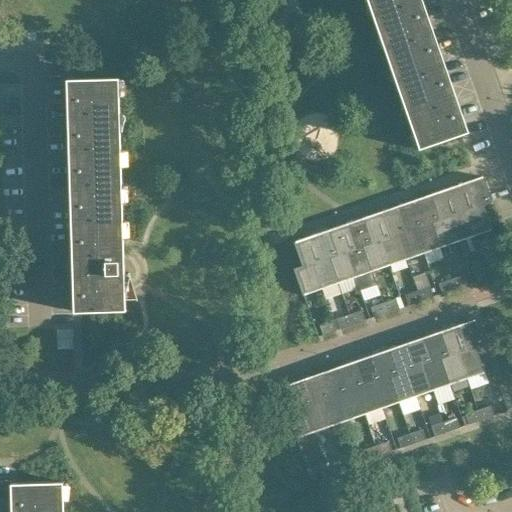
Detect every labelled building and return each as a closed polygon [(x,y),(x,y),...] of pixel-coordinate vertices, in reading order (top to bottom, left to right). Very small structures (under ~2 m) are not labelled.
[(462,136),(414,0),(367,0),(419,149),(419,150),(428,147),(428,148),(462,136)] [(125,274),(119,80),(120,80),(120,79),(110,79),(110,78),(75,79),(81,313),(126,311),(126,310),(125,310),(125,301),(136,301),(136,302),(139,301),(130,273),(129,273),(129,274),(125,274)] [(492,202),(484,177),(466,183),(475,208),(467,211),(475,236),(492,230),(484,205),(492,202)] [(466,183),(449,189),(458,214),(449,217),(458,242),(462,255),(480,249),(475,236),(467,211),(475,208),(466,183)] [(458,214),(449,189),(432,195),(440,220),(432,223),(440,248),(458,242),(449,217),(458,214)] [(440,220),(432,195),(415,201),(423,226),(415,228),(423,254),(440,248),(432,223),(440,220)] [(423,226),(415,201),(398,207),(406,231),(398,234),(406,259),(423,254),(415,228),(423,226)] [(406,231),(398,207),(381,213),(389,237),(381,240),(389,265),(406,259),(398,234),(406,231)] [(389,237),(381,213),(364,218),(372,243),(364,246),(373,271),(389,265),(381,240),(389,237)] [(372,243),(364,218),(347,224),(355,249),(347,252),(355,277),(356,277),(361,290),(377,284),(373,271),(364,246),(372,243)] [(355,249),(347,224),(330,230),(338,255),(330,258),(338,283),(355,277),(347,252),(355,249)] [(338,255),(330,230),(313,236),(321,261),(313,264),(321,289),(338,283),(330,258),(338,255)] [(321,261),(313,236),(295,242),(303,265),(294,268),(303,295),(321,289),(313,264),(321,261)] [(501,274),(497,264),(485,268),(488,278),(501,274)] [(488,278),(485,268),(473,273),(476,282),(488,278)] [(467,285),(464,276),(451,280),(454,290),(467,285)] [(454,290),(451,280),(439,284),(442,294),(454,290)] [(433,297),(430,288),(417,292),(420,301),(433,297)] [(420,301),(417,292),(405,296),(408,306),(420,301)] [(399,309),(396,299),(383,304),(386,313),(399,309)] [(386,313),(383,304),(371,308),(374,318),(386,313)] [(361,311),(349,315),(352,325),(365,321),(361,311)] [(352,325),(349,315),(337,319),(340,329),(352,325)] [(476,320),(458,326),(466,351),(458,353),(467,378),(484,372),(484,370),(492,367),(476,320)] [(332,321),(319,326),(323,335),(335,331),(332,321)] [(466,351),(458,326),(441,332),(449,357),(441,359),(449,384),(467,378),(458,353),(466,351)] [(56,329),(57,350),(73,349),(72,329),(56,329)] [(449,357),(441,332),(424,338),(432,363),(424,365),(432,390),(449,384),(441,359),(449,357)] [(432,363),(424,338),(406,344),(415,369),(407,371),(415,396),(432,390),(424,365),(432,363)] [(415,369),(406,344),(389,350),(398,374),(390,377),(398,402),(415,396),(407,371),(415,369)] [(398,374),(389,350),(372,356),(381,380),(373,383),(381,408),(398,402),(390,377),(398,374)] [(381,380),(372,356),(355,362),(364,386),(356,389),(364,414),(381,408),(373,383),(381,380)] [(364,386),(355,362),(338,368),(347,392),(339,395),(347,420),(364,414),(356,389),(364,386)] [(347,392),(338,368),(321,374),(330,398),(322,401),(330,426),(347,420),(339,395),(347,392)] [(330,398),(321,374),(304,380),(313,404),(304,407),(313,432),(330,426),(322,401),(330,398)] [(313,404),(304,380),(286,386),(294,409),(286,412),(294,438),(313,432),(304,407),(313,404)] [(493,416),(490,406),(477,411),(481,420),(493,416)] [(481,420),(477,411),(465,415),(468,425),(481,420)] [(456,418),(444,423),(447,432),(459,428),(456,418)] [(447,432),(444,423),(431,427),(434,436),(447,432)] [(425,440),(422,430),(409,435),(412,444),(425,440)] [(412,444),(409,435),(397,439),(400,448),(412,444)] [(391,451),(388,442),(375,446),(379,456),(391,451)] [(379,456),(375,446),(363,450),(366,460),(379,456)] [(353,454),(341,458),(344,468),(356,464),(353,454)] [(341,458),(328,462),(331,472),(344,468),(341,458)] [(323,464),(311,468),(314,478),(327,474),(323,464)] [(62,511),(62,483),(63,483),(63,482),(54,482),(54,481),(18,482),(18,511),(62,511)]
